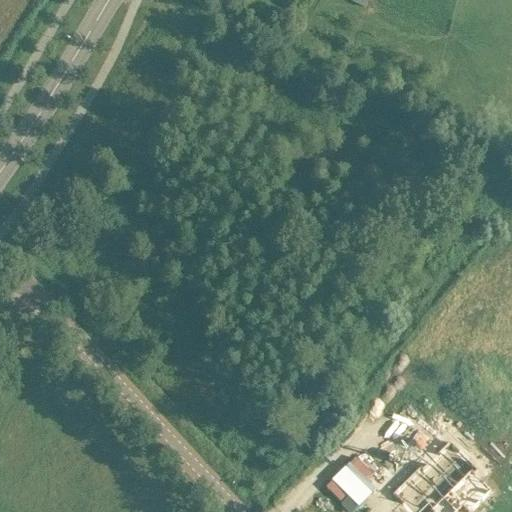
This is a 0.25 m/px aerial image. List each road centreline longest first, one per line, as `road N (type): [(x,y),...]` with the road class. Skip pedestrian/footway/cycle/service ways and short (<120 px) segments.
road 1 (unclassified): [(233,511),(0,258)]
road 2 (tertiary): [(105,0),(0,171)]
